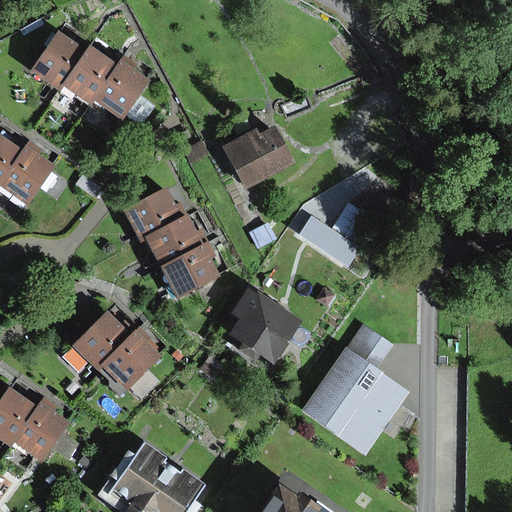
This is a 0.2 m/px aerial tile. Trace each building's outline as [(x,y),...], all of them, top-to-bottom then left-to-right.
[(61,32),(37,76),(67,92),(91,49),(61,32)] [(91,49),(67,92),(96,108),(120,65),(91,49)] [(120,65),(96,108),(125,124),(149,81),(120,65)] [(278,125),(221,155),(243,197),(300,167),(278,125)] [(0,126),(0,185),(26,142),(0,126)] [(26,142),(0,185),(0,193),(28,210),(57,160),(26,142)] [(171,182),(119,206),(133,239),(185,214),(171,182)] [(185,214),(133,239),(148,271),(199,246),(185,214)] [(199,246),(148,271),(163,304),(213,278),(199,246)] [(236,294),(211,340),(271,372),(295,326),(236,294)] [(106,307),(71,344),(99,370),(133,333),(106,307)] [(362,324),(300,411),(364,457),(410,392),(378,369),(394,347),(362,324)] [(133,333),(99,370),(127,395),(161,358),(133,333)] [(1,387),(0,388),(0,441),(11,448),(35,408),(1,387)] [(35,408),(11,448),(45,468),(69,428),(35,408)] [(102,497),(120,511),(189,511),(203,496),(145,447),(102,497)] [(304,511),(275,494),(263,511),(304,511)]
